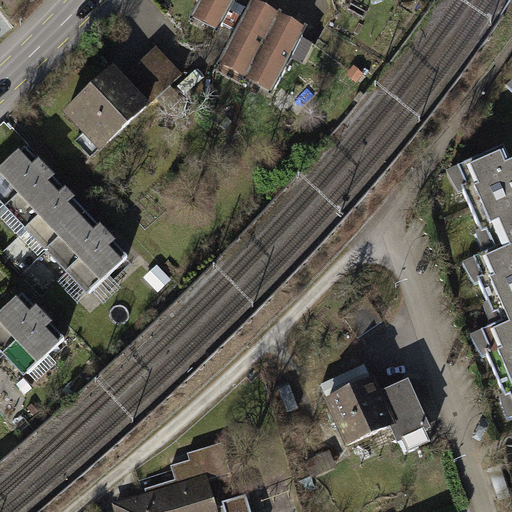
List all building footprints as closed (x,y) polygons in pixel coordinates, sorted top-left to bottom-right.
[(204,0),(192,22),(219,37),(239,0),(204,0)] [(281,23),(252,7),(217,69),(246,85),(281,23)] [(307,37),(281,23),(246,85),(272,99),(307,37)] [(114,73),(66,118),(102,156),(182,79),(156,51),(123,82),(114,73)] [(26,152),(0,176),(0,196),(10,207),(46,174),(26,152)] [(462,178),(498,262),(511,255),(511,164),(509,158),(462,178)] [(46,174),(10,207),(30,229),(66,195),(46,174)] [(66,195),(30,229),(50,250),(86,216),(66,195)] [(86,216),(50,250),(70,272),(106,237),(86,216)] [(106,237),(70,272),(91,293),(127,259),(106,237)] [(511,255),(498,262),(471,275),(504,342),(511,338),(511,255)] [(44,318),(23,296),(0,317),(0,343),(8,352),(44,318)] [(341,315),(358,339),(383,322),(365,297),(341,315)] [(65,340),(44,318),(8,352),(29,374),(65,340)] [(511,339),(484,352),(511,416),(511,339)] [(371,382),(328,401),(348,448),(389,429),(395,442),(428,428),(409,384),(378,397),(371,382)] [(148,497),(121,505),(122,511),(216,511),(207,480),(231,473),(222,443),(188,454),(190,461),(171,466),(175,480),(146,489),(148,497)] [(249,511),(245,496),(222,503),(224,511),(249,511)]
